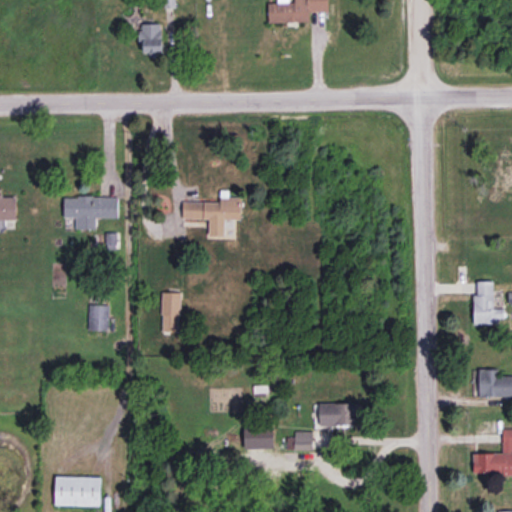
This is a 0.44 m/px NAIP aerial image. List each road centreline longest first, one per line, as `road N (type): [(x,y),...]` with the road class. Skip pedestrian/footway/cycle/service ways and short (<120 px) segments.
road 1 (tertiary): [(511,91),(0,102)]
road 2 (tertiary): [(429,511),(421,0)]
